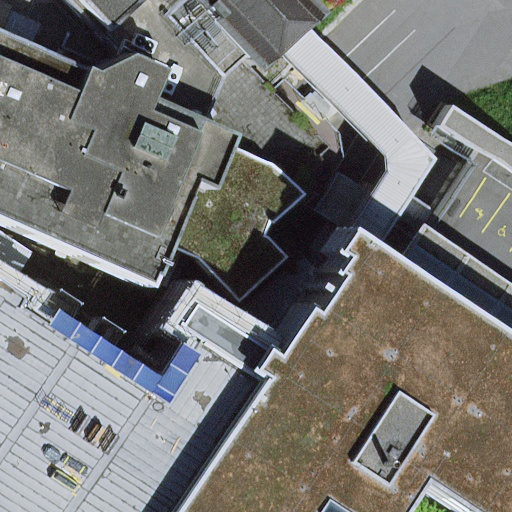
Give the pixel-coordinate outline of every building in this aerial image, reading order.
[(0,0),(0,238),(129,296),(146,255),(174,256),(230,301),(281,267),(250,237),(292,200),(264,166),(192,118),(237,70),(183,0),(0,0)] [(183,0),(237,70),(316,0),(183,0)] [(511,153),(446,112),(435,129),(511,177),(511,153)] [(412,231),(381,278),(511,364),(511,189),(483,170),(432,245),(412,231)] [(511,511),(511,364),(381,278),(317,236),(301,261),(310,267),(302,280),(306,283),(282,319),(272,313),(244,355),(166,304),(146,335),(167,349),(132,401),(0,314),(0,307),(2,304),(0,303),(0,511),(511,511)]
